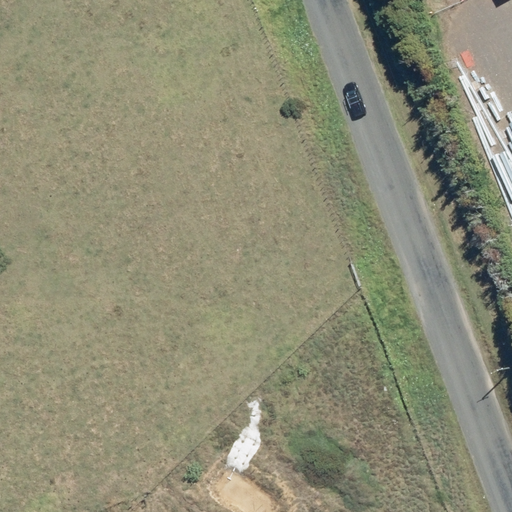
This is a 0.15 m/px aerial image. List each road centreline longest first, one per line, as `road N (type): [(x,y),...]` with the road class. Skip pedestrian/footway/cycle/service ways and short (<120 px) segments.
road 1 (unclassified): [(497,511),(430,338),(360,232)]
road 2 (unclassified): [(0,308),(209,186)]
road 3 (unclassified): [(360,232),(319,256),(271,255),(231,229),(209,186)]
road 4 (unclassified): [(209,186),(212,144),(242,101),(280,83),(333,89)]
road 5 (unclassified): [(333,89),(366,115),(384,153),(382,196),(360,232)]
